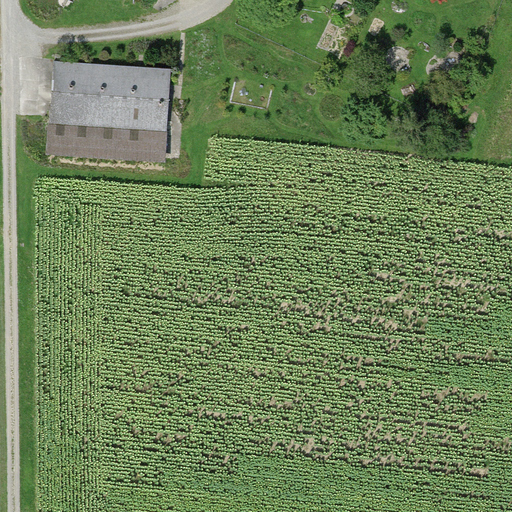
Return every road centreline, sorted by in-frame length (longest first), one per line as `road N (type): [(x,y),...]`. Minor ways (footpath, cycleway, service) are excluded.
road 1 (track): [(14,511),(10,0)]
road 2 (unknown): [(11,34),(129,31),(184,19),(219,0)]
